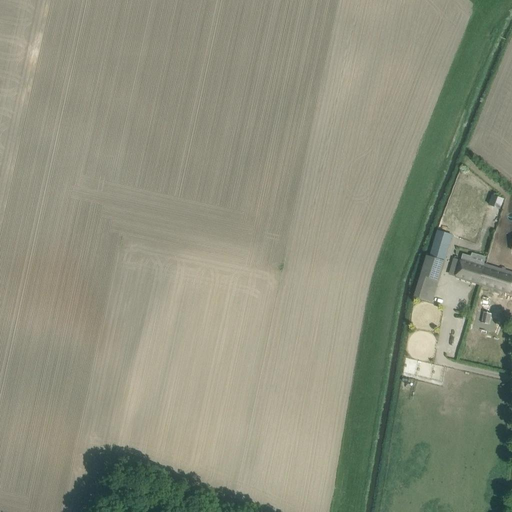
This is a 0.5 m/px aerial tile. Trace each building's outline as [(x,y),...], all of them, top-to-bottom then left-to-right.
[(445,259),(449,245),(435,241),(431,255),(445,259)] [(428,256),(415,297),(425,300),(425,299),(432,302),(436,287),(429,285),(431,279),(438,281),(444,261),(428,256)] [(452,269),(451,272),(457,273),(456,278),(474,283),(479,285),(480,285),(486,265),(469,260),(468,262),(461,260),(460,261),(455,259),(452,269)] [(511,271),(486,265),(480,285),(511,295),(511,271)] [(474,321),(498,327),(500,316),(477,311),(474,321)] [(403,390),(412,392),(413,379),(405,378),(403,390)]
